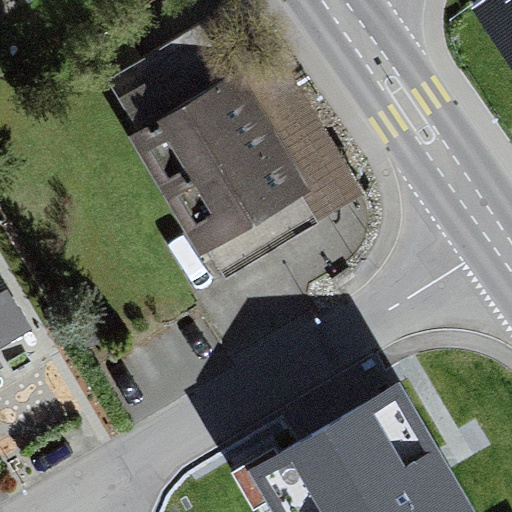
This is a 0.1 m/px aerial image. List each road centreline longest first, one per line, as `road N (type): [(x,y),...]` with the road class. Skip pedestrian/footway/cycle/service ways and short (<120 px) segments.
road 1 (residential): [(500,240),(77,492)]
road 2 (primary): [(330,0),(500,240)]
